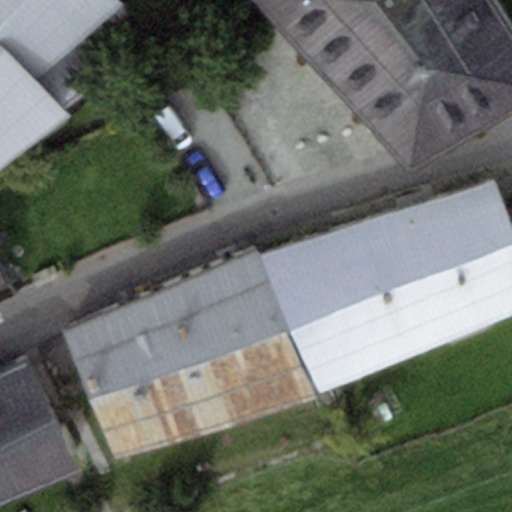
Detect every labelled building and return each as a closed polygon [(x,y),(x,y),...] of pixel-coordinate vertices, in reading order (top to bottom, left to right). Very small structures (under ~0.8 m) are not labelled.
[(99,82),(71,50),(125,2),(123,0),(0,0),(0,169),(71,114),(67,107),(99,82)] [(255,0),(414,174),(511,113),(511,41),(486,0),(255,0)] [(511,215),(494,177),(401,206),(457,339),(511,315),(511,215)] [(320,394),(457,339),(401,206),(261,256),(320,394)] [(255,251),(160,292),(210,428),(319,398),(255,251)] [(111,455),(210,428),(160,292),(60,334),(111,455)] [(0,504),(76,474),(29,364),(0,377),(0,504)]
